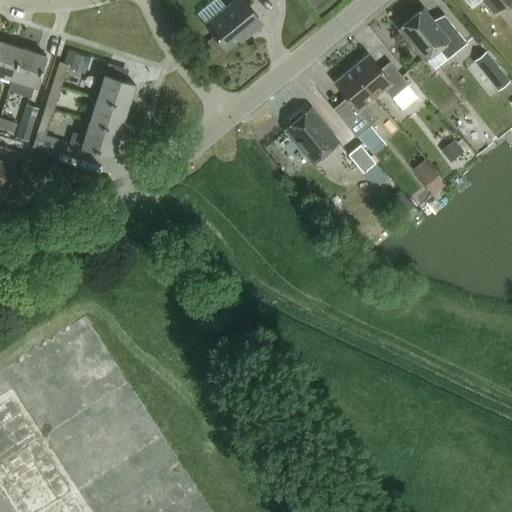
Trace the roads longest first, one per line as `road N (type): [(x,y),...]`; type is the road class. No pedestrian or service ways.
road 1 (unclassified): [(0,250),(92,218),(229,118)]
road 2 (unclassified): [(229,118),(374,0)]
road 3 (residential): [(229,118),(181,63),(148,0)]
